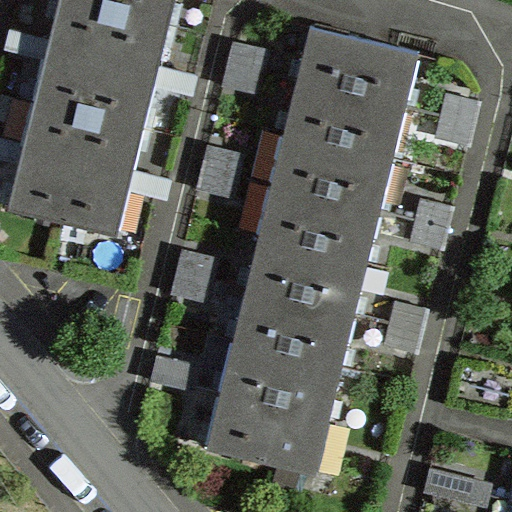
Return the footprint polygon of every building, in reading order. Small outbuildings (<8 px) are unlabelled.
[(58,0),(51,30),(47,46),(101,60),(114,8),(82,0),(58,0)] [(172,2),(172,0),(115,0),(114,8),(167,21),(172,2)] [(114,8),(101,60),(155,73),(160,52),(167,21),(114,8)] [(350,91),(364,37),(310,24),(301,60),(296,78),(350,91)] [(409,88),(418,51),(364,37),(350,91),(405,105),(409,88)] [(88,112),(101,60),(47,46),(38,82),(34,98),(88,112)] [(147,103),(155,73),(101,60),(88,112),(142,125),(147,103)] [(284,130),(338,143),(350,91),(296,78),(288,111),(284,130)] [(338,143),(392,157),(396,139),(405,105),(350,91),(338,143)] [(26,133),(21,151),(75,164),(88,112),(34,98),(26,133)] [(88,112),(75,164),(129,177),(135,155),(142,125),(88,112)] [(271,182),(325,195),(338,143),(284,130),(276,163),(271,182)] [(338,143),(325,195),(379,209),(384,191),(392,157),(338,143)] [(8,205),(62,218),(75,164),(21,151),(12,189),(8,205)] [(129,177),(75,164),(62,218),(116,231),(121,212),(129,177)] [(258,234),(312,247),(325,195),(271,182),(263,212),(258,234)] [(325,195),(312,247),(367,261),(371,242),(379,209),(325,195)] [(245,286),(300,299),(312,247),(258,234),(250,265),(245,286)] [(300,299),(354,312),(358,295),(367,261),(312,247),(300,299)] [(287,351),(300,299),(245,286),(238,317),(233,338),(287,351)] [(287,351),(341,365),(345,349),(354,312),(300,299),(287,351)] [(274,403),(287,351),(233,338),(224,371),(220,390),(274,403)] [(341,365),(287,351),(274,403),(261,457),(315,470),(319,453),(341,365)] [(261,457),(274,403),(220,390),(211,427),(207,444),(261,457)]
